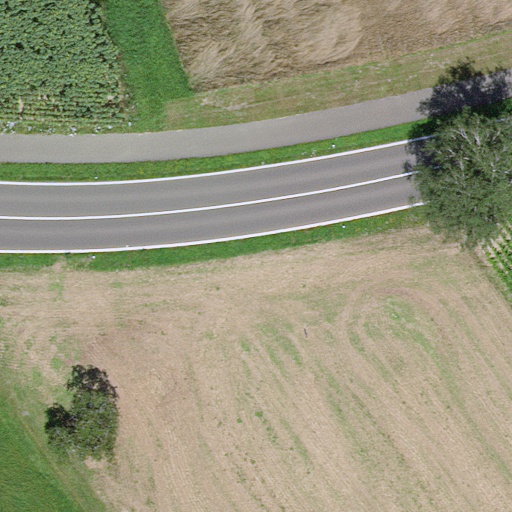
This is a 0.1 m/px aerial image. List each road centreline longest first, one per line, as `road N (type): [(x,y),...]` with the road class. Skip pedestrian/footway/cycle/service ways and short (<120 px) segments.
road 1 (track): [(0,149),(124,153),(313,128),(511,84)]
road 2 (primary): [(0,214),(87,218),(268,200),(511,152)]
road 3 (track): [(0,364),(94,511)]
